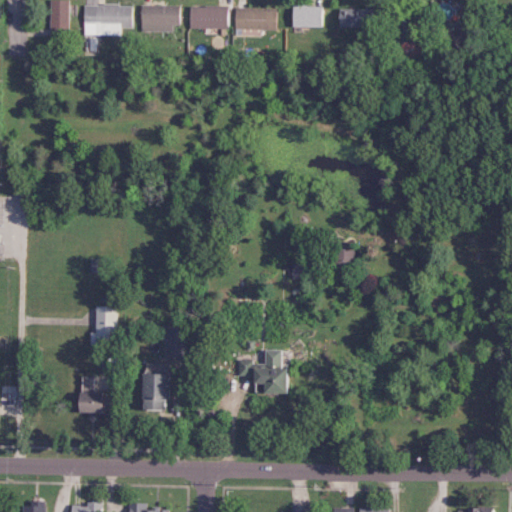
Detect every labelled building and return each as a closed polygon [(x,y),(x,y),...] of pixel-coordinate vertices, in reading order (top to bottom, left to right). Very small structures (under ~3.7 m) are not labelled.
[(72,38),(72,0),(53,0),(53,38),(72,38)] [(123,35),(123,27),(135,27),(136,4),(86,3),(86,34),(123,35)] [(175,24),(184,24),(184,5),(143,4),(143,30),(175,31),(175,24)] [(233,6),(193,5),(193,27),(232,28),(233,6)] [(328,5),(298,5),(298,17),(294,17),(294,26),(328,26),(328,5)] [(281,8),(238,7),(238,28),(281,29),(281,8)] [(340,26),(382,27),(382,9),(340,8),(340,26)] [(359,249),(339,249),(339,267),(358,267),(359,249)] [(295,263),(295,277),(318,276),(318,262),(295,263)] [(122,305),(100,304),(100,331),(94,331),(94,343),(106,343),(107,338),(121,338),(122,305)] [(169,357),(190,357),(190,326),(170,325),(169,357)] [(288,365),(288,349),(272,348),(271,365),(288,365)] [(111,371),(123,371),(123,359),(111,359),(111,371)] [(247,374),(256,373),(255,362),(247,362),(247,374)] [(297,392),(298,367),(264,366),(264,391),(297,392)] [(151,407),(175,408),(175,398),(179,398),(180,372),(152,372),(151,407)] [(97,390),(98,375),(86,375),(85,411),(116,413),(117,391),(97,390)] [(74,504),(73,511),(107,511),(108,501),(89,501),(89,504),(74,504)] [(50,511),(51,503),(29,503),(28,511),(50,511)]
